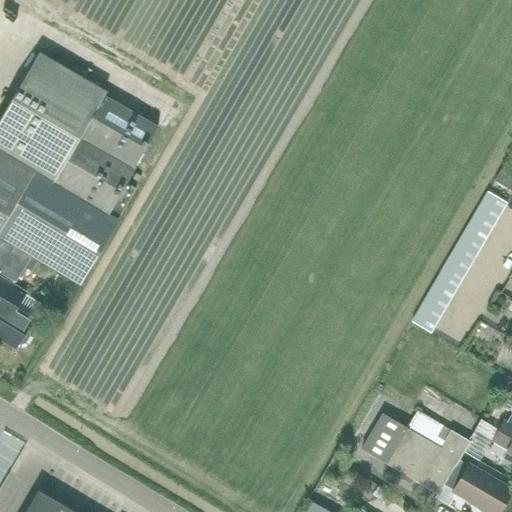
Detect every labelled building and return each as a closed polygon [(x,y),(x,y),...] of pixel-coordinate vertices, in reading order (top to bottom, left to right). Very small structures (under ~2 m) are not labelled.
[(123,182),(156,126),(37,57),(0,120),(0,273),(14,282),(23,268),(30,254),(50,266),(79,282),(117,217),(119,219),(136,189),(123,182)] [(511,190),(511,177),(501,170),(495,181),(511,190)] [(482,201),(501,213),(507,203),(488,191),(482,201)] [(495,223),(501,213),(482,201),(476,211),(495,223)] [(490,233),(495,223),(476,211),(470,221),(490,233)] [(484,243),(490,233),(470,221),(464,231),(484,243)] [(478,253),(484,243),(464,231),(458,242),(478,253)] [(472,263),(478,253),(458,242),(453,252),(472,263)] [(466,273),(472,263),(453,252),(447,262),(466,273)] [(42,279),(50,266),(30,254),(23,268),(42,279)] [(460,283),(466,273),(447,262),(441,272),(460,283)] [(454,293),(460,283),(441,272),(435,282),(454,293)] [(0,278),(0,335),(17,345),(20,341),(23,343),(28,342),(32,335),(30,330),(27,328),(32,320),(40,306),(23,295),(25,293),(12,286),(0,278)] [(448,303),(454,293),(435,282),(429,292),(448,303)] [(443,313),(448,303),(429,292),(423,302),(443,313)] [(437,323),(443,313),(423,302),(417,312),(437,323)] [(431,334),(437,323),(417,312),(411,322),(431,334)] [(511,391),(503,406),(511,411),(511,414),(508,421),(504,419),(491,441),(508,451),(503,458),(511,462),(511,391)] [(498,511),(511,489),(468,463),(467,465),(459,460),(470,441),(417,411),(408,427),(382,413),(361,449),(438,494),(444,484),(452,490),(452,491),(487,511),(498,511)] [(471,436),(482,443),(492,426),(481,419),(471,436)] [(75,511),(38,490),(25,511),(75,511)] [(328,511),(311,502),(305,511),(328,511)]
